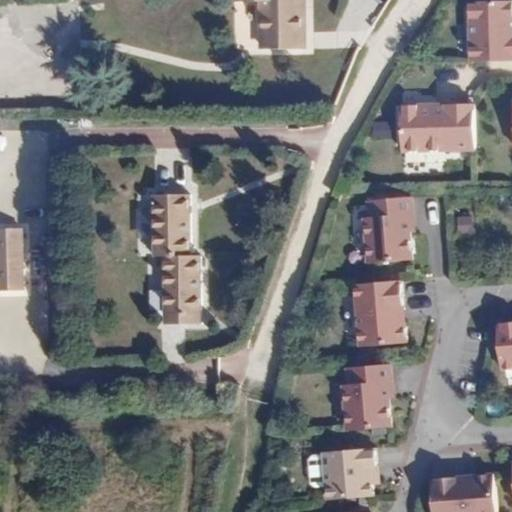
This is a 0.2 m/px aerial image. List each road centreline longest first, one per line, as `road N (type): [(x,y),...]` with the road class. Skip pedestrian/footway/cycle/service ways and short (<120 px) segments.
road 1 (residential): [(260,403),(341,147),(427,0)]
road 2 (unknown): [(0,172),(40,144),(106,138),(238,133),(341,147)]
